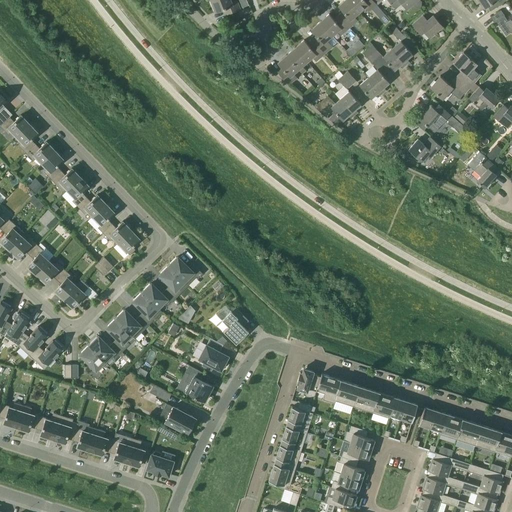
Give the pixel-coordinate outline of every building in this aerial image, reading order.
[(230,0),(213,0),(211,1),(216,12),(222,9),(224,15),(240,9),(236,0),(232,0),(231,0),(230,0)] [(355,16),(360,12),(349,0),(344,0),(338,5),(343,10),(338,15),(341,18),(350,28),(358,20),(355,16)] [(373,0),(349,0),(360,12),(365,7),(368,11),(377,4),(373,0)] [(420,2),(418,0),(387,0),(395,8),(401,2),(407,8),(411,5),(413,8),(417,8),(420,6),(420,2)] [(474,0),(477,4),(480,2),(484,8),(488,6),(491,11),(505,1),(506,0),(474,0)] [(511,16),(507,20),(504,16),(504,15),(501,10),(490,17),(494,23),(496,21),(506,35),(511,31),(511,16)] [(338,15),(333,19),(329,14),(320,21),(333,36),(338,31),(342,35),(350,28),(341,18),(338,15)] [(422,29),(425,32),(430,37),(443,26),(433,15),(427,20),(423,16),(413,24),(419,32),(422,29)] [(328,40),(333,36),(320,21),(311,29),(317,35),(312,39),(312,40),(316,44),(325,54),(333,47),(328,40)] [(398,38),(403,34),(394,25),(389,29),(398,38)] [(316,44),(312,40),(312,39),(307,43),(304,40),(295,47),(307,62),(313,57),(316,61),(325,54),(316,44)] [(391,49),(406,65),(409,62),(407,59),(413,54),(401,40),(391,49)] [(376,58),(380,54),(372,44),(367,48),(376,58)] [(302,66),(307,62),(295,47),(286,55),(298,69),(302,73),(306,70),(302,66)] [(371,62),(376,58),(367,48),(363,52),(371,62)] [(402,68),(406,65),(391,49),(382,57),(394,70),(400,65),(402,68)] [(457,77),(469,88),(481,74),(473,67),(477,63),(464,52),(454,63),(464,73),(459,79),(457,77)] [(293,74),(298,69),(286,55),(278,63),(282,68),(277,72),(288,85),(297,78),(293,74)] [(368,77),(382,93),(386,90),(384,87),(389,82),(378,69),(368,77)] [(343,75),(351,85),(356,80),(348,71),(343,75)] [(346,89),(351,85),(343,75),(338,79),(344,86),(335,94),(340,99),(354,115),(358,112),(355,109),(361,104),(349,91),(346,89)] [(457,77),(450,84),(440,76),(430,87),(437,92),(436,93),(442,99),(450,91),(459,99),(469,88),(457,77)] [(316,82),(319,85),(324,81),(321,77),(316,82)] [(379,96),(382,93),(368,77),(359,85),(371,98),(377,93),(379,96)] [(484,90),(479,86),(468,98),(482,110),(488,103),(493,107),(500,99),(486,87),(484,90)] [(0,125),(0,126),(10,117),(12,114),(3,105),(8,101),(4,97),(6,96),(0,90),(0,125)] [(354,115),(340,99),(328,109),(320,102),(315,106),(320,112),(326,117),(331,112),(333,114),(335,112),(342,120),(348,115),(351,118),(354,115)] [(419,119),(428,126),(434,132),(438,128),(446,119),(449,121),(447,123),(454,128),(459,122),(450,114),(439,104),(435,108),(431,105),(419,119)] [(508,108),(503,104),(493,116),(506,127),(511,120),(511,105),(511,104),(508,108)] [(463,124),(467,119),(459,111),(454,116),(463,124)] [(16,136),(29,124),(21,115),(14,121),(10,117),(0,126),(8,134),(11,131),(16,136)] [(475,123),(469,129),(475,135),(482,128),(475,123)] [(18,145),(26,153),(35,144),(31,139),(38,133),(29,124),(16,136),(21,142),(18,145)] [(418,139),(408,150),(421,161),(427,155),(430,158),(440,145),(430,136),(424,144),(418,139)] [(40,148),(35,144),(26,153),(34,161),(37,158),(42,163),(55,150),(46,141),(40,148)] [(463,161),(473,150),(468,146),(458,157),(463,161)] [(445,156),(448,153),(442,148),(439,151),(445,156)] [(57,166),(63,159),(55,150),(42,163),(47,168),(44,171),(51,179),(61,170),(57,166)] [(491,160),(496,155),(491,150),(486,156),(491,160)] [(485,157),(474,170),(481,176),(476,181),(484,188),(496,174),(493,172),(497,167),(485,157)] [(62,184),(67,189),(80,177),(72,168),(65,175),(61,170),(51,179),(59,187),(62,184)] [(77,206),(86,197),(82,192),(89,186),(80,177),(67,189),(75,198),(72,201),(77,206)] [(39,190),(31,181),(28,185),(35,193),(39,190)] [(29,200),(34,205),(39,200),(34,195),(29,200)] [(88,211),(93,216),(106,203),(97,195),(91,201),(86,197),(77,206),(85,214),(88,211)] [(98,227),(102,232),(112,223),(108,219),(114,212),(106,203),(93,216),(101,224),(98,227)] [(49,229),(59,219),(47,208),(38,218),(49,229)] [(0,215),(0,227),(2,230),(11,220),(3,213),(0,215)] [(9,249),(21,236),(13,228),(16,225),(11,220),(2,230),(7,234),(0,241),(9,249)] [(113,237),(118,243),(131,230),(123,221),(116,228),(112,223),(102,232),(110,240),(113,237)] [(140,239),(131,230),(118,243),(130,255),(135,249),(132,246),(140,239)] [(25,250),(29,255),(38,245),(30,238),(27,241),(21,236),(9,249),(19,257),(25,250)] [(43,250),(38,245),(29,255),(34,259),(28,266),(37,274),(49,261),(40,253),(43,250)] [(99,261),(108,270),(113,266),(104,256),(99,261)] [(168,265),(188,285),(196,277),(198,278),(203,273),(192,263),(188,267),(178,257),(177,258),(176,257),(168,265)] [(54,266),(49,261),(37,274),(46,282),(52,275),(57,279),(65,270),(57,262),(54,266)] [(103,275),(108,270),(99,261),(94,265),(103,275)] [(166,289),(175,298),(188,285),(168,265),(160,273),(161,274),(160,275),(170,285),(166,289)] [(73,277),(65,270),(57,279),(61,283),(55,290),(64,298),(76,285),(71,280),(73,277)] [(142,292),(162,312),(162,311),(158,307),(162,303),(167,306),(175,298),(166,289),(161,294),(151,284),(151,285),(150,284),(142,292)] [(76,285),(64,298),(73,307),(80,299),(83,302),(88,296),(76,285)] [(139,316),(149,325),(162,312),(142,292),(134,299),(135,300),(134,301),(144,311),(139,316)] [(1,301),(0,302),(0,332),(4,335),(12,324),(5,320),(12,308),(11,307),(11,306),(3,301),(2,302),(1,301)] [(249,320),(235,307),(231,311),(222,320),(228,326),(223,331),(236,344),(249,331),(243,326),(249,320)] [(115,318),(135,338),(149,325),(139,316),(135,320),(125,310),(124,311),(123,310),(115,318)] [(4,335),(20,346),(29,336),(22,331),(30,320),(29,319),(30,318),(21,312),(21,313),(19,312),(12,324),(4,335)] [(183,313),(178,318),(180,319),(187,322),(189,317),(183,313)] [(113,342),(122,351),(130,344),(126,339),(131,334),(135,338),(115,318),(107,326),(108,327),(107,328),(117,337),(113,342)] [(20,346),(35,360),(44,350),(38,346),(48,335),(46,334),(47,333),(40,326),(39,327),(38,326),(29,336),(20,346)] [(222,335),(216,341),(223,344),(227,340),(222,335)] [(98,337),(97,337),(89,344),(105,360),(110,356),(115,359),(119,354),(122,357),(125,354),(122,351),(113,342),(108,346),(98,337)] [(222,368),(225,367),(225,363),(229,356),(228,355),(228,356),(220,351),(223,344),(216,341),(210,338),(207,344),(206,344),(199,358),(205,361),(202,365),(211,370),(213,366),(221,370),(222,368)] [(53,340),(44,350),(35,360),(44,368),(48,364),(50,366),(56,361),(53,359),(62,349),(61,348),(62,347),(55,340),(54,341),(53,340)] [(105,360),(89,344),(81,352),(82,353),(81,354),(91,363),(89,366),(94,371),(101,364),(106,368),(109,365),(105,360)] [(209,375),(189,365),(185,372),(189,374),(185,381),(190,383),(186,391),(194,396),(193,397),(202,402),(203,400),(204,401),(208,394),(209,394),(212,388),(212,387),(213,386),(206,382),(209,375)] [(145,377),(147,372),(140,368),(137,373),(145,377)] [(297,383),(299,383),(297,388),(307,391),(308,389),(316,391),(322,373),(321,376),(313,374),(314,371),(304,368),(302,373),(300,372),(297,383)] [(334,403),(341,381),(341,379),(341,380),(322,374),(322,373),(316,391),(317,391),(324,393),(323,399),(334,403)] [(335,400),(354,406),(360,386),(360,385),(359,385),(342,380),(341,379),(341,381),(334,403),(335,400)] [(157,396),(160,388),(153,385),(150,392),(157,396)] [(360,386),(354,406),(373,412),(379,392),(379,391),(379,392),(361,386),(362,386),(360,386)] [(93,400),(95,393),(88,391),(86,398),(93,400)] [(379,392),(373,412),(389,418),(396,397),(395,397),(380,392),(379,392)] [(396,397),(389,418),(390,416),(400,420),(406,401),(396,397)] [(406,401),(400,420),(411,423),(418,404),(417,404),(406,401)] [(0,415),(5,417),(4,421),(4,423),(16,427),(23,405),(15,402),(13,408),(9,407),(10,406),(3,404),(0,413),(0,415)] [(299,402),(298,408),(310,412),(312,406),(299,402)] [(196,418),(182,410),(173,406),(173,407),(166,403),(164,408),(170,412),(165,421),(188,433),(189,430),(191,431),(196,422),(194,421),(196,418)] [(32,408),(23,405),(16,427),(29,431),(31,425),(36,427),(40,415),(34,413),(34,414),(30,413),(32,408)] [(292,406),(286,425),(307,432),(313,413),(310,412),(298,408),(292,406)] [(418,425),(430,429),(436,410),(425,407),(425,406),(418,425)] [(165,420),(169,412),(164,409),(159,417),(165,420)] [(446,413),(436,410),(430,429),(440,432),(440,434),(447,413),(446,413)] [(40,415),(36,427),(42,429),(40,434),(53,438),(61,415),(53,412),(51,420),(46,418),(46,417),(40,415)] [(447,413),(440,434),(456,439),(463,419),(447,414),(447,413)] [(73,419),(61,415),(53,438),(66,443),(67,437),(73,439),(77,427),(78,423),(73,421),(73,419)] [(475,445),(482,425),(482,424),(481,424),(463,419),(464,419),(463,418),(463,419),(456,439),(475,445)] [(167,436),(170,431),(160,425),(157,430),(167,436)] [(301,451),(307,432),(286,425),(280,444),(301,451)] [(367,431),(364,429),(351,425),(349,432),(353,433),(350,442),(371,449),(374,439),(362,436),(364,430),(367,431)] [(482,425),(475,445),(494,451),(501,431),(500,431),(483,425),(482,425)] [(77,446),(81,447),(90,450),(97,428),(88,426),(86,431),(83,430),(83,429),(77,427),(73,439),(79,441),(77,446)] [(102,454),(103,453),(104,449),(110,451),(114,439),(107,437),(107,438),(104,437),(105,431),(97,428),(90,450),(102,454)] [(326,431),(324,437),(332,440),(334,433),(326,431)] [(511,457),(511,452),(511,434),(502,431),(501,431),(494,451),(511,457)] [(114,458),(126,462),(134,438),(127,436),(124,443),(120,442),(120,441),(114,439),(110,451),(116,452),(114,458)] [(142,441),(134,438),(126,462),(139,466),(141,460),(147,462),(150,451),(144,449),(144,450),(139,448),(142,441)] [(343,450),(341,456),(358,461),(354,460),(356,455),(368,458),(371,449),(350,442),(347,451),(343,450)] [(301,451),(280,444),(274,463),(295,470),(301,451)] [(325,458),(327,450),(318,447),(315,454),(325,458)] [(154,471),(154,472),(161,474),(161,473),(168,475),(173,461),(160,456),(161,453),(153,450),(147,468),(154,471)] [(467,471),(469,463),(436,452),(434,459),(432,458),(428,471),(430,471),(447,477),(447,476),(451,466),(467,471)] [(341,472),(362,479),(365,470),(352,466),(354,460),(357,462),(358,461),(341,456),(339,462),(344,463),(341,472)] [(270,480),(269,484),(285,489),(286,485),(289,487),(295,470),(274,463),(269,479),(269,480),(270,480)] [(501,480),(503,474),(469,463),(467,471),(483,476),(480,486),(480,487),(497,493),(499,493),(503,481),(501,480)] [(319,477),(322,469),(315,467),(313,475),(319,477)] [(464,481),(447,476),(447,477),(430,471),(428,477),(427,476),(423,489),(424,489),(442,494),(445,483),(461,489),(464,481)] [(331,487),(336,488),(344,491),(346,485),(359,489),(362,479),(341,472),(338,482),(333,480),(331,487)] [(480,487),(480,486),(464,481),(461,489),(478,494),(474,504),(474,505),(492,511),(493,511),(497,499),(496,498),(497,493),(480,487)] [(312,497),(314,489),(308,487),(306,495),(312,497)] [(357,494),(344,491),(336,488),(333,497),(328,496),(326,502),(328,503),(335,505),(343,507),(340,506),(341,501),(353,505),(357,494)] [(458,499),(442,494),(424,489),(422,495),(421,494),(417,506),(418,507),(434,511),(436,511),(439,501),(456,507),(458,499)] [(296,505),(300,494),(293,491),(289,503),(296,505)] [(474,505),(474,504),(458,499),(456,507),(472,511),(471,511),(491,511),(492,511),(474,505)] [(332,511),(335,505),(328,503),(324,511),(332,511)]
